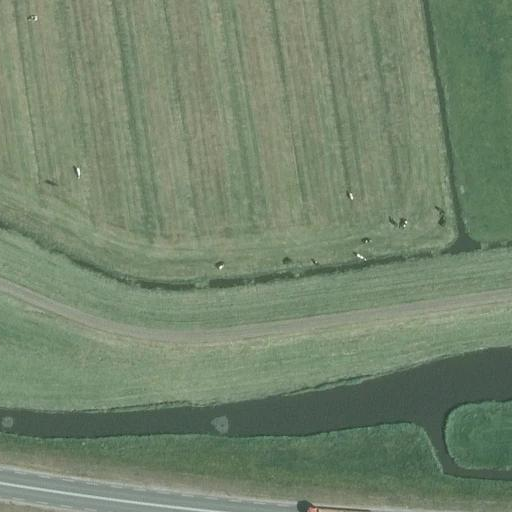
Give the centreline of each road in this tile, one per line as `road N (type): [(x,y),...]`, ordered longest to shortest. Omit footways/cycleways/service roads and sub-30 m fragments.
road 1 (track): [(511,295),(202,335),(118,330),(0,282)]
road 2 (primary): [(216,511),(0,483)]
